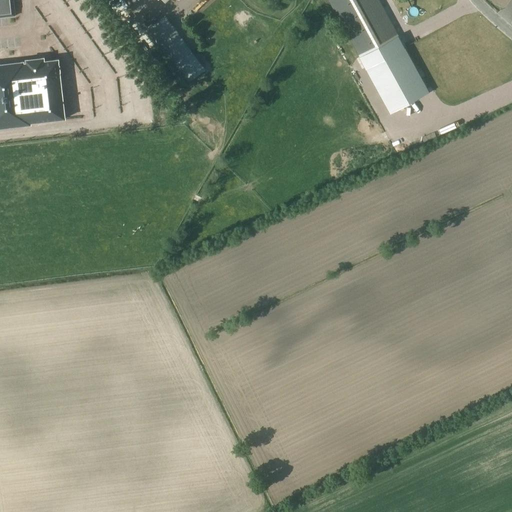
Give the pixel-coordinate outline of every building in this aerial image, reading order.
[(0,0),(0,17),(15,15),(13,0),(0,0)] [(378,0),(328,0),(359,57),(398,36),(395,30),(378,0)] [(163,18),(147,29),(187,83),(203,71),(175,32),(174,33),(163,18)] [(404,48),(366,69),(390,113),(428,92),(404,48)] [(0,127),(31,124),(31,122),(66,118),(60,71),(61,71),(60,68),(59,59),(44,61),(44,58),(27,60),(27,63),(24,63),(24,61),(0,64),(0,127)]
